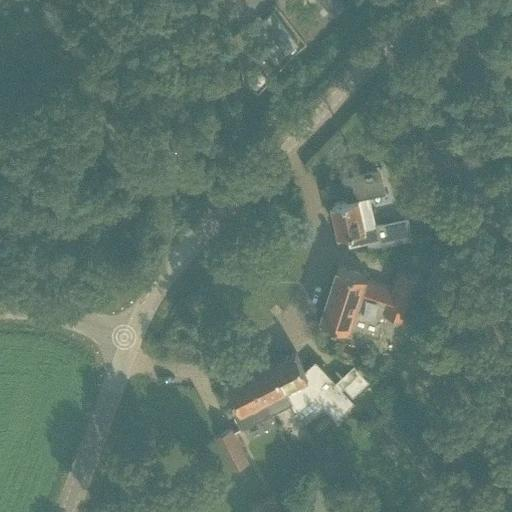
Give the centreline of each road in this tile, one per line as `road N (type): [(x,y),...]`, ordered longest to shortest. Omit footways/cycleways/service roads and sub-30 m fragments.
road 1 (unclassified): [(122,359),(163,372),(211,370),(256,348),(285,320),(311,277),(316,216),(309,193),(278,155)]
road 2 (tertiary): [(130,341),(185,249),(278,155)]
road 3 (tertiary): [(278,155),(432,0)]
road 4 (tertiary): [(66,511),(122,359)]
road 5 (unclassified): [(0,308),(55,314),(130,341)]
